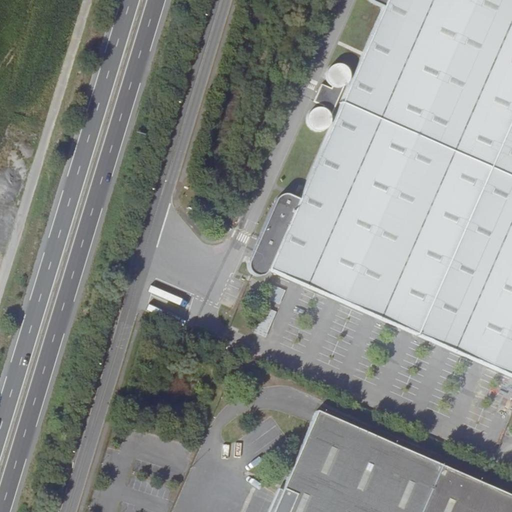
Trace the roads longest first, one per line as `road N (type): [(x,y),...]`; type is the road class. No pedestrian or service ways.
road 1 (unclassified): [(64,511),(223,0)]
road 2 (trunk): [(0,510),(158,0)]
road 3 (trunk): [(135,0),(0,429)]
road 4 (unclassified): [(89,0),(0,294)]
